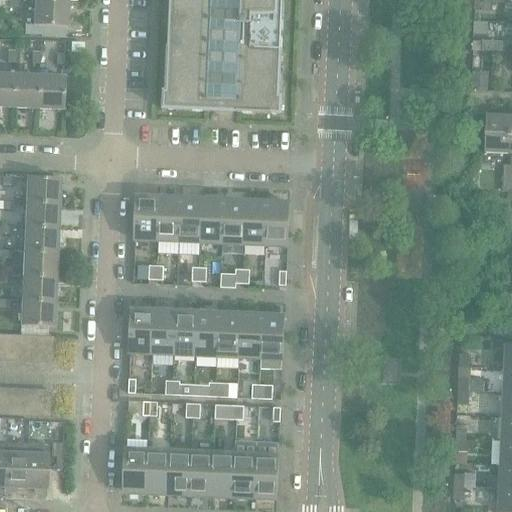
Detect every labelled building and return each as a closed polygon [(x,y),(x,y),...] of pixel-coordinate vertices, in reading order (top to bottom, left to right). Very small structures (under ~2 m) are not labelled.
[(22,1),(10,0),(10,8),(21,9),(22,1)] [(171,0),(171,27),(169,27),(169,48),(170,48),(168,93),(164,93),(163,110),(207,112),(208,112),(208,111),(236,113),(236,114),(281,116),(281,98),(278,98),(280,53),(281,53),(283,19),(275,19),(275,0),(171,0)] [(66,28),(67,3),(34,1),(33,26),(41,27),(66,28)] [(41,36),(41,27),(33,26),(24,26),(24,35),(41,36)] [(41,27),(41,36),(65,36),(66,28),(41,27)] [(481,51),(494,52),(494,43),(482,42),(482,47),(481,51)] [(505,43),(494,43),(494,52),(505,52),(505,43)] [(15,52),(7,52),(7,63),(14,63),(15,52)] [(39,53),(31,53),(31,64),(39,65),(39,53)] [(55,65),(63,66),(64,54),(56,54),(55,65)] [(14,76),(0,75),(0,107),(12,108),(14,76)] [(38,77),(14,76),(12,108),(37,110),(38,77)] [(63,78),(38,77),(37,110),(62,111),(63,78)] [(485,153),(510,154),(511,117),(486,116),(485,153)] [(511,177),(504,177),(503,190),(511,190),(511,177)] [(14,178),(3,178),(2,186),(13,186),(14,178)] [(26,178),(25,203),(58,205),(59,180),(26,178)] [(157,242),(159,199),(137,198),(135,241),(157,242)] [(179,243),(181,200),(159,199),(157,242),(179,243)] [(200,244),(202,201),(181,200),(179,243),(200,244)] [(222,245),(224,202),(202,201),(200,244),(222,245)] [(13,203),(1,202),(1,210),(13,211),(13,203)] [(243,246),(245,202),(224,202),(222,245),(243,246)] [(265,247),(267,203),(245,202),(243,246),(265,247)] [(58,205),(25,203),(24,228),(57,229),(58,205)] [(275,204),(267,203),(265,247),(288,248),(290,205),(275,204)] [(12,227),(0,227),(0,234),(11,235),(12,227)] [(57,229),(24,228),(23,252),(56,253),(57,229)] [(11,251),(0,250),(0,258),(10,259),(11,251)] [(56,253),(23,252),(22,277),(55,279),(56,253)] [(10,276),(0,275),(0,283),(9,284),(10,276)] [(55,279),(22,277),(21,301),(54,303),(55,279)] [(9,300),(0,300),(0,307),(8,308),(9,300)] [(54,303),(21,301),(20,327),(48,328),(53,328),(54,303)] [(152,356),(154,312),(132,311),(130,355),(152,356)] [(174,356),(176,313),(154,312),(152,356),(174,356)] [(195,357),(197,314),(176,313),(174,356),(195,357)] [(217,358),(219,315),(197,314),(195,357),(217,358)] [(238,359),(240,315),(219,315),(217,358),(238,359)] [(260,360),(262,316),(240,315),(238,359),(260,360)] [(283,361),(284,317),(262,316),(260,360),(283,361)] [(20,327),(19,337),(27,337),(39,338),(48,338),(48,328),(20,327)] [(16,336),(4,336),(3,362),(15,362),(16,336)] [(19,337),(16,336),(15,362),(26,363),(27,337),(19,337)] [(39,338),(27,337),(26,363),(38,363),(39,338)] [(48,338),(39,338),(38,363),(51,364),(52,338),(48,338)] [(459,355),(459,368),(469,368),(470,355),(459,355)] [(458,379),(458,391),(468,392),(469,380),(458,379)] [(13,390),(1,389),(0,408),(0,415),(12,416),(13,390)] [(25,390),(13,390),(12,416),(24,416),(25,390)] [(36,391),(25,390),(24,416),(36,417),(36,391)] [(50,391),(36,391),(36,417),(49,417),(50,391)] [(468,392),(458,391),(457,404),(467,405),(468,392)] [(511,393),(504,393),(503,418),(511,418),(511,393)] [(511,418),(503,418),(502,442),(511,442),(511,418)] [(456,427),(456,440),(466,440),(466,427),(456,427)] [(466,440),(456,440),(455,452),(465,453),(466,440)] [(511,442),(502,442),(500,466),(511,466),(511,442)] [(26,446),(5,445),(3,495),(10,494),(11,489),(24,490),(26,446)] [(47,447),(26,446),(24,490),(38,490),(38,495),(44,497),(45,497),(47,447)] [(146,495),(148,451),(126,450),(124,494),(146,495)] [(168,496),(170,452),(148,451),(146,495),(168,496)] [(189,497),(191,453),(170,452),(168,496),(189,497)] [(455,464),(466,464),(466,453),(465,453),(455,452),(455,464)] [(211,498),(213,454),(191,453),(189,497),(211,498)] [(232,499),(234,455),(213,454),(211,498),(232,499)] [(254,500),(256,456),(234,455),(232,499),(254,500)] [(276,501),(278,457),(256,456),(254,500),(276,501)] [(511,466),(500,466),(499,489),(511,489),(511,466)] [(454,475),(454,487),(464,488),(464,475),(454,475)] [(464,488),(454,487),(453,500),(463,501),(464,488)] [(511,511),(511,489),(499,489),(498,511),(511,511)]
